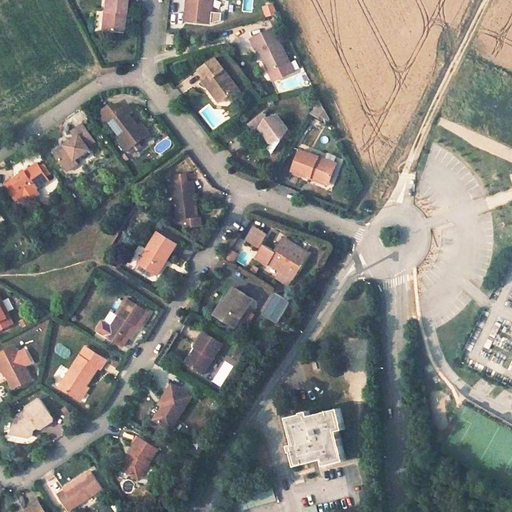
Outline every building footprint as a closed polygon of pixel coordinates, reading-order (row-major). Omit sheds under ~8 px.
[(103,0),(103,5),(107,5),(105,25),(123,27),(126,0),(103,0)] [(185,4),(184,18),(214,21),(215,0),(188,0),(189,4),(185,4)] [(262,5),(265,16),(276,13),(274,2),(262,5)] [(290,62),(274,26),(252,36),(256,44),(258,43),(266,60),(267,59),(272,70),(273,70),(278,79),(294,71),(290,62)] [(167,47),(180,43),(181,31),(168,30),(167,47)] [(238,86),(216,55),(199,66),(206,76),(202,78),(207,85),(211,83),(221,98),(238,86)] [(111,114),(124,135),(122,136),(129,145),(143,136),(136,125),(138,123),(130,111),(132,109),(128,103),(117,110),(112,102),(101,109),(106,117),(111,114)] [(260,128),(269,140),(265,145),(272,154),(287,130),(277,115),(268,121),(263,114),(249,123),(255,131),(260,128)] [(143,136),(149,131),(142,121),(138,123),(136,125),(143,136)] [(77,159),(92,149),(91,147),(97,143),(83,122),(72,130),(77,137),(67,144),(68,146),(59,153),(69,169),(80,163),(77,159)] [(289,170),(310,179),(312,176),(328,183),(336,165),(299,148),(289,170)] [(41,162),(9,183),(18,197),(25,193),(29,199),(42,191),(40,187),(53,178),(41,162)] [(188,173),(173,174),(175,192),(176,201),(178,219),(186,218),(186,224),(188,224),(202,223),(201,215),(196,215),(194,198),(197,198),(194,180),(189,181),(188,173)] [(163,261),(167,256),(170,258),(180,243),(160,230),(139,263),(158,276),(166,263),(163,261)] [(267,240),(254,232),(247,243),(260,251),(267,240)] [(265,247),(257,259),(268,266),(270,264),(279,270),(291,278),(307,251),(286,237),(276,253),(265,247)] [(231,251),(226,259),(234,264),(239,255),(231,251)] [(279,270),(274,277),(286,285),(291,278),(279,270)] [(233,329),(251,302),(233,291),(223,305),(222,304),(214,315),(233,329)] [(279,322),(289,298),(272,291),(262,314),(279,322)] [(0,330),(14,323),(0,295),(0,330)] [(102,322),(127,340),(141,319),(144,321),(150,310),(127,295),(120,305),(123,308),(115,319),(107,314),(102,322)] [(248,325),(255,313),(248,309),(241,321),(248,325)] [(200,352),(190,367),(205,377),(225,347),(208,336),(198,351),(200,352)] [(0,356),(15,385),(35,375),(18,342),(2,350),(4,354),(0,356)] [(78,394),(97,362),(100,364),(106,354),(86,342),(77,358),(75,357),(60,383),(78,394)] [(178,417),(192,395),(173,382),(161,399),(163,401),(154,414),(166,422),(172,413),(178,417)] [(32,409),(21,414),(18,430),(36,433),(38,423),(41,421),(43,425),(57,416),(45,396),(32,404),(32,409)] [(304,416),(292,419),(298,444),(293,445),(295,455),(298,454),(301,465),(328,459),(329,463),(348,459),(341,429),(345,428),(340,408),(314,414),(313,410),(303,413),(304,416)] [(171,426),(178,417),(172,413),(166,422),(171,426)] [(130,449),(120,465),(137,475),(142,467),(144,468),(158,446),(138,433),(128,448),(130,449)] [(69,511),(70,511),(104,491),(91,471),(77,479),(79,482),(58,495),(62,500),(69,511)] [(272,488),(238,497),(241,510),(276,501),(272,488)] [(46,511),(39,500),(27,507),(27,511),(25,511),(46,511)]
